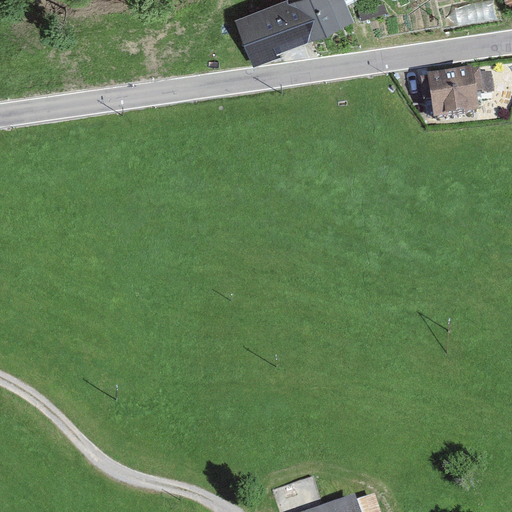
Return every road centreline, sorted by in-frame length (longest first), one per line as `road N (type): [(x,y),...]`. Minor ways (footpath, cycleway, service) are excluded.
road 1 (tertiary): [(511,43),(0,113)]
road 2 (track): [(0,382),(53,413),(115,469),(225,511)]
